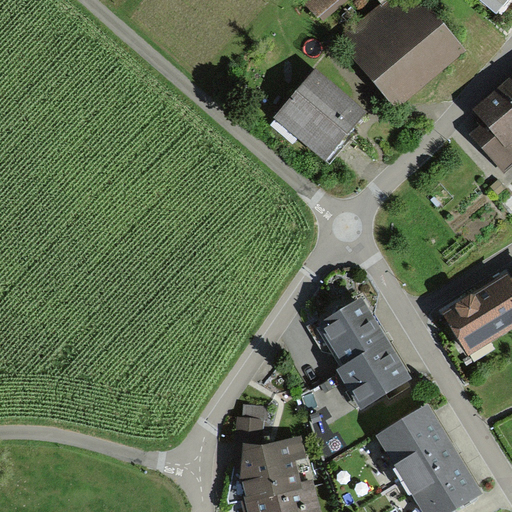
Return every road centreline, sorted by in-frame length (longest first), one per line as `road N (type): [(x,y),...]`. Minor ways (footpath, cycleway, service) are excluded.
road 1 (residential): [(347,226),(206,431),(195,461),(201,511)]
road 2 (residential): [(347,226),(511,487)]
road 3 (residential): [(511,49),(347,226)]
road 4 (track): [(195,461),(0,429)]
road 5 (residential): [(200,100),(347,226)]
road 6 (track): [(200,100),(85,0)]
